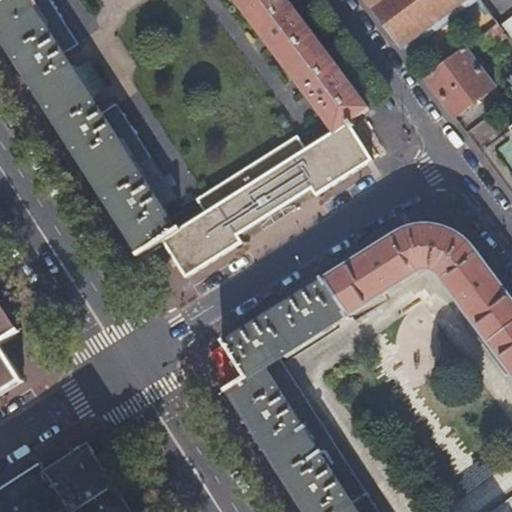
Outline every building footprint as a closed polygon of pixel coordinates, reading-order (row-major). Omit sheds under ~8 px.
[(142,253),(163,239),(175,231),(159,206),(172,198),(113,106),(100,114),(96,107),(90,99),(104,90),(87,64),(74,73),(68,63),(61,53),(74,45),(45,0),(0,0),(0,29),(34,83),(63,128),(142,253)] [(233,0),(333,131),(348,120),(368,106),(287,0),(233,0)] [(365,0),(400,46),(461,0),(365,0)] [(496,24),(489,29),(483,34),(491,46),(505,35),(496,24)] [(424,78),(439,98),(454,118),(495,87),(465,47),(424,78)] [(348,120),(333,131),(305,148),(297,136),(197,199),(205,212),(175,231),(163,239),(187,275),(243,239),(238,232),(312,186),(316,192),(373,156),(348,120)] [(228,387),(305,511),(372,511),(278,357),(433,263),(511,370),(511,298),(472,243),(462,234),(456,230),(452,228),(447,226),(441,225),(426,224),(417,226),(405,231),(345,268),(225,343),(245,376),(228,387)] [(0,304),(0,391),(24,377),(3,344),(18,333),(0,304)] [(68,507),(70,511),(114,483),(86,440),(43,468),(68,507)] [(0,511),(59,511),(68,507),(43,468),(40,463),(0,488),(0,511)] [(132,511),(114,483),(70,511),(132,511)]
